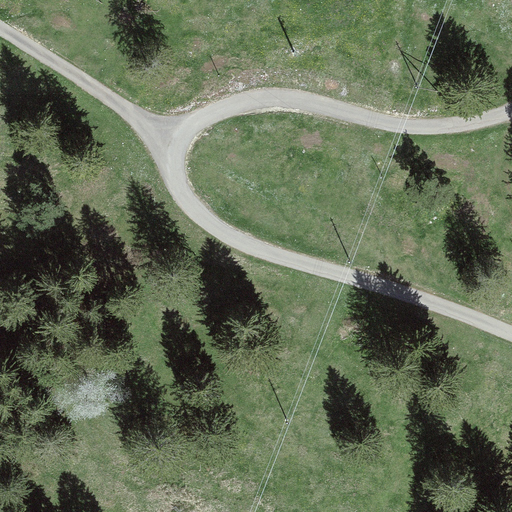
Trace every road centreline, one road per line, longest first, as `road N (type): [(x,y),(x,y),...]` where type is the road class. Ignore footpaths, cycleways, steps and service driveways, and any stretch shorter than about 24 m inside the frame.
road 1 (unclassified): [(173,141),(176,188),(237,235),(511,335)]
road 2 (unclassified): [(511,112),(423,125),(287,97),(214,109),(173,141)]
road 3 (unclassified): [(0,31),(173,141)]
